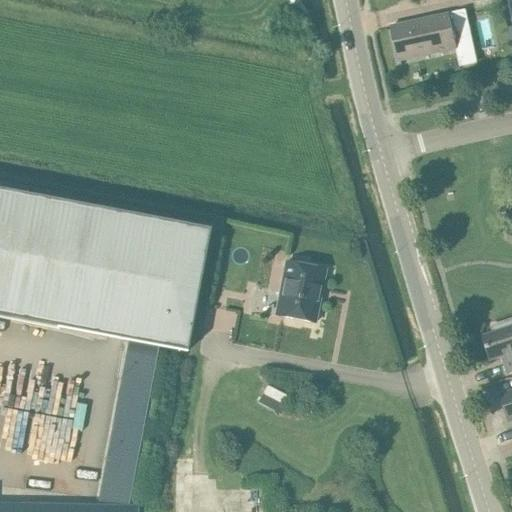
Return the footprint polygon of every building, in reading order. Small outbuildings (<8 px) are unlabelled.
[(397,62),(470,46),(463,14),(390,29),(397,62)] [(0,190),(0,316),(128,341),(97,506),(127,506),(158,347),(186,352),(209,230),(0,190)] [(314,323),(318,301),(316,298),(317,290),(321,289),(325,270),(285,262),(275,315),(314,323)] [(507,373),(511,370),(511,325),(482,335),(490,359),(501,355),(507,373)] [(511,390),(501,394),(509,419),(511,418),(511,390)] [(0,511),(137,511),(137,506),(127,506),(97,506),(0,503),(0,511)]
